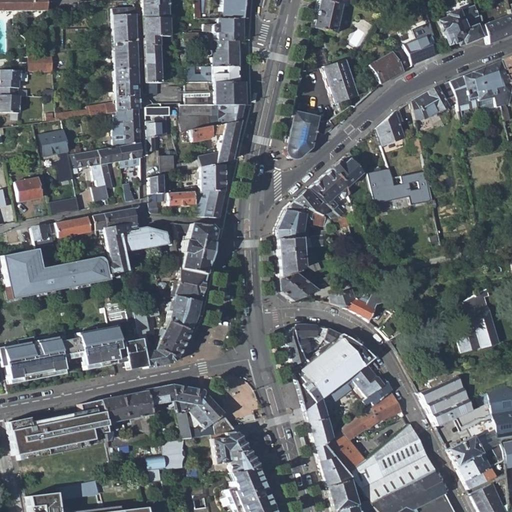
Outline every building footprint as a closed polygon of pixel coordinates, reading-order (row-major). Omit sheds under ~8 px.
[(0,0),(0,10),(44,10),(43,0),(0,0)] [(140,0),(141,19),(166,19),(165,0),(140,0)] [(190,0),(191,12),(191,19),(215,19),(240,18),(241,0),(190,0)] [(344,0),(317,0),(310,30),(332,35),(338,8),(342,9),(345,8),(346,2),(344,0)] [(436,22),(445,45),(455,41),(457,46),(477,37),(470,19),(475,16),(471,8),(456,14),(455,11),(445,15),(446,18),(436,22)] [(481,26),(485,45),(511,35),(508,14),(481,26)] [(113,70),(135,69),(133,15),(111,15),(113,70)] [(216,41),(235,41),(240,41),(240,18),(215,19),(215,20),(209,20),(209,22),(215,23),(215,24),(202,25),(202,31),(209,31),(210,31),(211,32),(212,32),(213,33),(215,33),(216,41)] [(166,19),(141,19),(143,83),(158,83),(156,37),(167,37),(166,19)] [(401,46),(409,65),(431,56),(423,37),(401,46)] [(201,41),(185,41),(185,58),(201,58),(201,41)] [(216,41),(209,41),(210,66),(236,67),(235,41),(216,41)] [(318,69),(327,66),(322,53),(308,58),(312,71),(318,69)] [(389,53),(367,65),(378,85),(399,72),(389,53)] [(505,92),(511,90),(511,55),(498,61),(507,87),(505,92)] [(25,58),(25,70),(41,70),(40,57),(25,58)] [(52,57),(40,57),(41,70),(52,71),(52,57)] [(327,66),(318,69),(333,105),(354,97),(340,61),(327,66)] [(466,74),(445,82),(446,88),(447,91),(452,100),(453,102),(455,113),(475,108),(474,102),(489,98),(491,108),(498,106),(502,105),(505,92),(507,87),(498,61),(466,74)] [(184,68),(184,83),(241,83),(241,67),(236,67),(210,66),(185,66),(184,68)] [(0,111),(18,112),(19,96),(17,96),(17,90),(18,79),(19,80),(20,70),(0,69),(0,111)] [(135,69),(113,70),(114,104),(114,112),(137,109),(135,69)] [(29,71),(20,70),(19,80),(28,80),(29,71)] [(439,84),(408,102),(409,105),(413,127),(417,126),(416,118),(421,117),(453,102),(452,100),(447,91),(446,88),(445,82),(439,84)] [(216,105),(241,105),(241,83),(184,83),(183,83),(184,105),(216,105)] [(60,120),(114,112),(114,104),(110,104),(109,103),(85,106),(86,109),(54,114),(54,120),(60,120)] [(315,119),(305,117),(306,110),(307,106),(293,104),(283,150),(283,152),(283,154),(284,155),(285,157),(286,158),(288,159),(290,159),(292,159),(295,159),(297,158),(299,156),(307,149),(310,134),(311,134),(312,132),(323,134),(335,123),(331,118),(326,121),(315,119)] [(179,133),(189,131),(217,126),(216,105),(184,105),(179,105),(178,121),(179,133)] [(217,126),(237,122),(239,113),(241,105),(216,105),(217,126)] [(506,121),(502,105),(498,106),(501,122),(506,121)] [(137,143),(137,109),(114,112),(115,122),(122,121),(122,130),(114,131),(114,147),(116,147),(137,143)] [(305,117),(315,119),(316,113),(306,110),(305,117)] [(379,145),(400,137),(392,113),(373,129),(379,145)] [(151,122),(145,122),(146,139),(153,138),(165,136),(165,121),(158,122),(158,119),(151,119),(151,122)] [(61,123),(60,120),(54,120),(32,124),(34,130),(58,126),(61,123)] [(196,158),(198,167),(206,166),(229,160),(237,122),(217,126),(189,131),(191,142),(208,139),(209,138),(210,138),(210,136),(218,135),(216,153),(196,158)] [(62,130),(38,135),(42,157),(66,151),(66,149),(62,130)] [(413,172),(422,170),(416,139),(406,140),(413,172)] [(137,143),(116,147),(118,162),(119,168),(125,167),(125,169),(132,169),(132,166),(138,165),(137,143)] [(66,151),(67,156),(80,153),(79,146),(66,149),(66,151)] [(114,147),(95,151),(99,168),(106,167),(106,164),(118,162),(116,147),(114,147)] [(104,188),(99,168),(95,151),(80,153),(67,156),(71,174),(77,173),(76,169),(89,166),(92,181),(95,180),(96,187),(90,188),(93,201),(106,198),(104,188)] [(158,173),(172,173),(171,156),(158,157),(158,173)] [(337,162),(328,169),(342,186),(362,169),(352,158),(348,161),(346,159),(340,165),(337,162)] [(222,166),(222,171),(226,170),(229,160),(206,166),(222,166)] [(198,192),(222,191),(222,171),(222,166),(206,166),(198,167),(198,188),(198,192)] [(106,167),(99,168),(104,188),(110,187),(106,167)] [(328,169),(306,189),(322,202),(330,209),(340,218),(343,218),(343,217),(327,200),(335,193),(341,199),(346,196),(342,186),(328,169)] [(147,194),(165,194),(169,193),(169,174),(147,179),(147,194)] [(18,202),(45,197),(42,177),(14,182),(18,202)] [(121,185),(124,203),(132,201),(128,191),(127,184),(121,185)] [(306,189),(291,202),(319,215),(323,210),(318,206),(322,202),(306,189)] [(193,217),(215,219),(222,191),(198,192),(192,193),(192,205),(193,217)] [(169,193),(165,194),(166,201),(166,206),(192,205),(192,193),(186,193),(169,193)] [(165,194),(147,194),(147,212),(149,214),(156,215),(156,209),(155,209),(155,202),(162,202),(161,201),(166,201),(165,194)] [(272,229),(273,240),(305,237),(306,228),(301,228),(302,219),(307,220),(307,223),(320,225),(320,227),(324,227),(324,231),(318,230),(318,236),(330,235),(332,233),(333,232),(333,230),(333,227),(332,226),(330,224),(329,218),(326,218),(319,215),(291,202),(282,211),(272,229)] [(120,225),(133,222),(130,211),(128,209),(117,212),(120,225)] [(340,218),(330,209),(324,215),(329,218),(337,218),(340,218)] [(120,225),(117,212),(103,214),(105,228),(120,225)] [(105,228),(103,214),(90,217),(91,222),(95,221),(97,230),(105,228)] [(88,237),(93,236),(93,231),(91,222),(90,217),(46,225),(49,237),(50,245),(57,244),(56,238),(87,232),(88,237)] [(340,227),(346,227),(343,218),(340,218),(337,218),(340,227)] [(433,221),(426,223),(431,243),(437,242),(433,221)] [(101,264),(103,276),(104,276),(106,275),(123,271),(123,269),(120,255),(120,253),(116,233),(134,230),(133,222),(120,225),(105,228),(97,230),(98,236),(101,235),(106,263),(101,264)] [(177,269),(201,275),(213,232),(209,226),(170,224),(172,239),(178,239),(178,231),(186,232),(185,240),(182,239),(180,249),(174,247),(177,269)] [(31,241),(49,237),(46,225),(30,228),(28,230),(30,239),(31,241)] [(116,233),(120,253),(162,244),(160,234),(142,228),(134,230),(116,233)] [(273,240),(275,278),(291,272),(306,266),(316,262),(313,256),(306,259),(298,260),(297,248),(319,245),(318,236),(305,237),(273,240)] [(346,243),(354,258),(358,255),(354,245),(353,245),(351,241),(347,243),(346,243)] [(33,250),(0,256),(0,271),(6,300),(104,281),(103,279),(105,278),(104,276),(103,276),(101,264),(101,261),(98,258),(96,258),(94,258),(48,267),(47,262),(36,264),(33,250)] [(129,254),(120,255),(123,269),(132,267),(129,254)] [(339,281),(360,269),(354,258),(333,269),(335,273),(316,282),(320,289),(339,281)] [(319,269),(316,262),(306,266),(309,273),(319,269)] [(168,297),(193,302),(201,275),(177,269),(173,282),(171,281),(167,294),(156,291),(157,296),(166,298),(166,297),(168,297)] [(291,272),(275,278),(275,292),(289,303),(314,292),(291,272)] [(468,335),(455,338),(459,353),(495,344),(487,315),(489,315),(490,310),(485,310),(482,298),(486,297),(485,290),(462,302),(465,312),(463,313),(468,335)] [(352,313),(351,299),(348,291),(327,298),(328,304),(339,307),(346,310),(352,313)] [(352,313),(366,321),(376,302),(383,297),(375,291),(367,294),(366,292),(356,296),(351,299),(352,313)] [(161,322),(184,332),(189,319),(193,302),(168,297),(167,304),(164,303),(162,311),(164,311),(161,322)] [(136,335),(140,353),(144,353),(141,334),(145,333),(142,318),(149,318),(150,320),(159,319),(158,313),(132,314),(136,335)] [(376,330),(386,340),(407,329),(403,322),(392,314),(376,330)] [(184,332),(161,322),(158,332),(156,332),(155,335),(157,335),(153,350),(176,352),(184,332)] [(294,325),(291,329),(300,355),(307,351),(302,337),(315,337),(320,340),(326,329),(319,327),(312,326),(294,325)] [(17,345),(0,347),(0,359),(12,357),(14,364),(5,366),(8,380),(59,371),(58,361),(57,356),(77,353),(78,358),(80,367),(93,364),(94,368),(122,363),(125,362),(124,361),(140,357),(140,353),(136,335),(113,339),(112,330),(97,333),(96,329),(73,334),(74,339),(54,342),(53,338),(33,342),(32,338),(16,341),(17,345)] [(291,329),(282,339),(290,366),(304,358),(303,356),(301,357),(300,358),(300,355),(291,329)] [(326,329),(320,340),(328,345),(339,338),(341,337),(326,329)] [(299,369),(291,373),(301,412),(344,378),(348,375),(363,363),(369,358),(363,351),(356,346),(349,341),(341,337),(339,338),(341,342),(299,369)] [(393,350),(397,358),(407,353),(403,346),(393,350)] [(142,367),(143,369),(166,365),(172,361),(176,352),(153,350),(152,353),(144,353),(140,353),(140,357),(142,367)] [(77,353),(57,356),(58,361),(78,358),(77,353)] [(12,357),(0,359),(0,361),(1,368),(5,385),(60,375),(59,371),(8,380),(5,366),(14,364),(12,357)] [(125,362),(122,363),(123,371),(142,367),(140,357),(124,361),(125,362)] [(377,383),(363,363),(348,375),(366,408),(388,391),(382,380),(377,383)] [(415,394),(432,426),(468,410),(454,377),(433,386),(431,383),(426,385),(428,388),(415,394)] [(301,412),(315,463),(331,456),(322,444),(328,438),(320,407),(324,407),(348,388),(344,378),(301,412)] [(182,408),(199,391),(187,388),(187,386),(172,383),(171,386),(168,386),(172,408),(178,440),(181,439),(187,438),(182,413),(180,413),(180,404),(182,404),(182,408)] [(168,409),(172,408),(168,386),(142,390),(142,392),(147,421),(153,420),(150,406),(166,402),(168,409)] [(470,438),(444,450),(453,467),(478,454),(490,449),(497,443),(496,438),(499,438),(511,435),(511,392),(510,392),(506,391),(506,390),(486,395),(486,393),(472,397),(476,405),(487,400),(492,433),(485,436),(472,442),(470,438)] [(219,413),(199,391),(182,408),(202,429),(219,413)] [(399,412),(388,391),(366,408),(328,438),(322,444),(331,456),(344,473),(363,461),(348,442),(375,422),(399,412)] [(105,449),(152,443),(147,421),(142,392),(97,401),(103,433),(104,442),(109,441),(110,434),(108,423),(143,416),(143,426),(145,433),(142,435),(114,439),(114,443),(105,445),(105,449)] [(97,434),(103,433),(97,401),(75,405),(77,412),(78,416),(27,427),(26,422),(25,418),(10,421),(12,430),(5,431),(10,456),(14,455),(16,461),(34,457),(33,451),(80,442),(88,440),(86,429),(92,428),(97,434)] [(26,422),(27,427),(78,416),(77,412),(26,422)] [(224,420),(222,417),(210,427),(211,435),(232,432),(224,420)] [(3,423),(5,431),(12,430),(10,421),(3,423)] [(406,425),(363,461),(344,473),(349,479),(355,487),(366,500),(366,501),(429,471),(406,425)] [(254,470),(232,432),(211,435),(208,435),(211,464),(225,463),(227,473),(254,470)] [(511,511),(511,435),(499,438),(503,469),(511,467),(511,511)] [(105,449),(113,487),(157,481),(156,470),(162,469),(163,472),(180,469),(180,466),(181,463),(183,461),(184,459),(187,456),(184,456),(183,452),(185,450),(183,449),(181,439),(178,440),(152,443),(105,449)] [(33,451),(34,457),(81,447),(80,442),(33,451)] [(497,443),(490,449),(496,462),(500,460),(500,450),(497,443)] [(478,454),(453,467),(460,480),(485,468),(478,454)] [(315,463),(322,488),(349,479),(344,473),(331,456),(315,463)] [(485,468),(460,480),(465,490),(494,476),(489,466),(485,468)] [(429,471),(366,501),(371,508),(374,511),(413,511),(409,504),(438,489),(429,471)] [(502,476),(498,478),(493,480),(496,485),(498,484),(497,482),(502,479),(502,476)] [(271,511),(263,491),(265,490),(261,479),(249,483),(247,480),(225,483),(227,489),(219,491),(227,511),(271,511)] [(322,488),(328,511),(330,511),(352,505),(348,491),(355,487),(349,479),(322,488)] [(95,482),(58,486),(59,496),(96,492),(95,482)] [(488,485),(467,495),(476,511),(504,511),(504,506),(500,508),(488,485)] [(449,511),(438,489),(409,504),(413,511),(449,511)] [(142,511),(142,508),(140,508),(107,511),(53,511),(51,493),(23,497),(26,511),(142,511)] [(330,511),(357,511),(371,508),(366,501),(366,500),(352,505),(330,511)]
